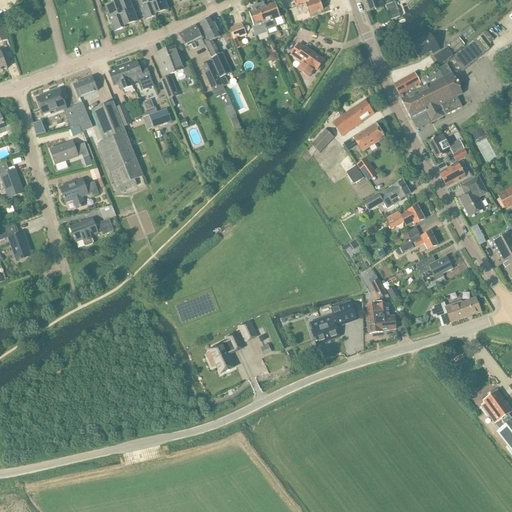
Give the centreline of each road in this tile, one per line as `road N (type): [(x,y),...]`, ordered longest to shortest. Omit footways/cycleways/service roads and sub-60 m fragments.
road 1 (unclassified): [(0,472),(220,424),(305,381),(508,309)]
road 2 (tertiary): [(508,309),(463,240),(387,89),(354,0)]
road 3 (residential): [(63,267),(15,87)]
road 4 (residential): [(64,66),(235,0)]
